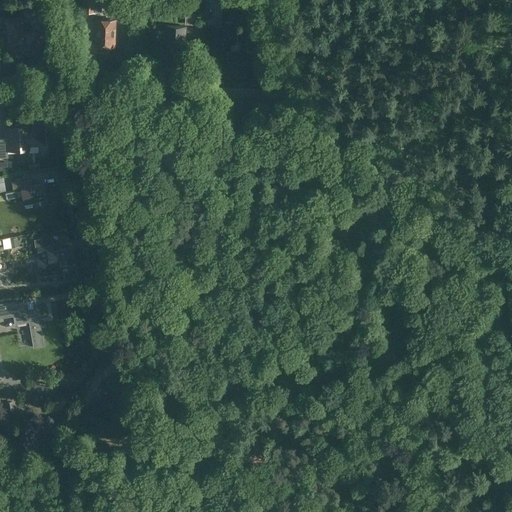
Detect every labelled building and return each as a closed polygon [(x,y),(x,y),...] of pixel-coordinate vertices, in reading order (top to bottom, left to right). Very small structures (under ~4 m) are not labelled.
[(95,13),(95,0),(84,0),(84,12),(95,13)] [(215,26),(215,42),(217,42),(216,51),(229,52),(230,42),(235,42),(236,27),(234,27),(234,22),(227,22),(227,14),(231,14),(232,1),(224,1),(223,14),(225,14),(224,22),(223,22),(223,27),(215,26)] [(185,24),(195,24),(196,7),(185,7),(185,24)] [(29,54),(29,48),(38,47),(37,32),(22,33),(21,19),(8,19),(9,47),(18,46),(18,48),(20,48),(20,54),(29,54)] [(96,45),(115,45),(115,19),(94,19),(94,24),(97,24),(96,45)] [(169,50),(185,51),(186,27),(167,26),(166,32),(156,31),(156,43),(169,44),(169,50)] [(0,138),(0,157),(8,157),(8,156),(7,151),(8,151),(29,149),(28,139),(36,139),(37,140),(44,139),(43,125),(6,127),(7,138),(0,138)] [(31,180),(11,183),(12,188),(21,186),(24,204),(33,203),(33,202),(33,201),(34,201),(36,210),(44,208),(43,199),(45,199),(42,184),(32,186),(31,180)] [(39,253),(39,252),(40,257),(38,258),(41,276),(60,273),(59,265),(73,263),(71,248),(53,250),(52,244),(38,246),(39,253)] [(25,311),(23,302),(0,305),(0,317),(13,315),(15,324),(29,321),(33,347),(44,345),(39,319),(40,319),(38,309),(25,311)]
